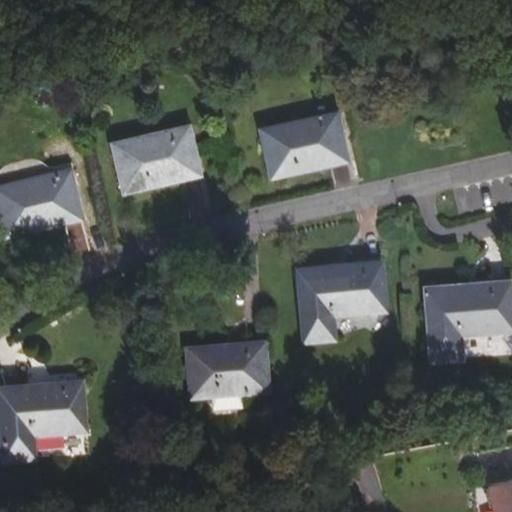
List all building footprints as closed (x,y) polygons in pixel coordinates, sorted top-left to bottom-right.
[(322,124),(338,121),(336,114),(321,117),(322,124)] [(262,130),(272,176),(346,160),(338,121),(322,124),(321,117),(262,130)] [(174,138),(190,134),(188,127),(173,130),(174,138)] [(114,144),(124,190),(199,173),(190,134),(174,138),(173,130),(114,144)] [(56,182),(71,179),(70,172),(54,175),(56,182)] [(0,187),(0,208),(6,235),(80,218),(71,179),(56,182),(54,175),(0,187)] [(367,273),(383,272),(382,264),(366,265),(367,273)] [(367,273),(366,265),(300,271),(306,342),(335,340),(333,316),(386,311),(383,272),(367,273)] [(494,292),(510,291),(509,283),(493,284),(494,292)] [(494,292),(493,284),(427,290),(433,361),(462,359),(460,335),(511,330),(511,317),(510,291),(494,292)] [(249,351),(264,350),(264,343),(248,344),(249,351)] [(188,348),(191,396),(267,390),(264,350),(249,351),(248,344),(188,348)] [(67,393),(83,392),(83,384),(67,385),(67,393)] [(67,393),(67,385),(1,390),(6,461),(35,459),(33,435),(86,431),(83,392),(67,393)] [(511,511),(511,480),(488,485),(485,490),(488,507),(493,510),(493,511),(511,511)]
